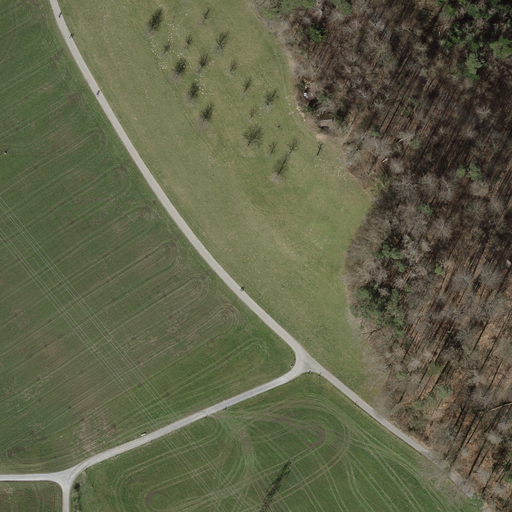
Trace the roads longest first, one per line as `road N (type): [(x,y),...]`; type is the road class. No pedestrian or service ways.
road 1 (track): [(53,0),(148,175),(226,274),(311,362)]
road 2 (track): [(67,478),(311,362)]
road 3 (track): [(311,362),(429,454),(485,511)]
road 4 (track): [(511,137),(456,107),(363,0)]
road 5 (track): [(490,126),(371,133),(317,157)]
